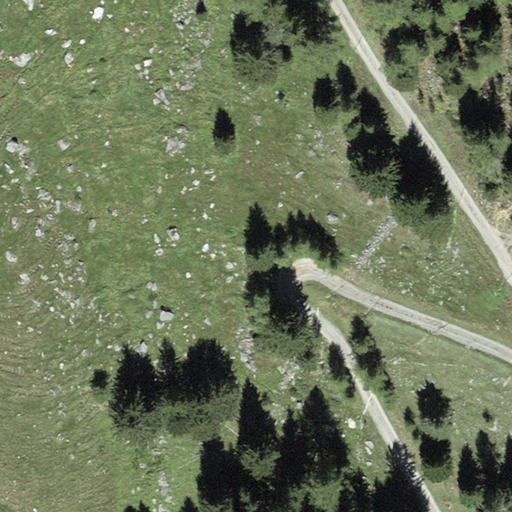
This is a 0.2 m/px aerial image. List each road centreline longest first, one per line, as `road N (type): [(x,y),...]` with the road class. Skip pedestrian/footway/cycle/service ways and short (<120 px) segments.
road 1 (unclassified): [(437,511),(345,349),(299,309),(291,288),(307,270),(329,274),(349,294),(511,355)]
road 2 (unclassified): [(511,273),(339,0)]
